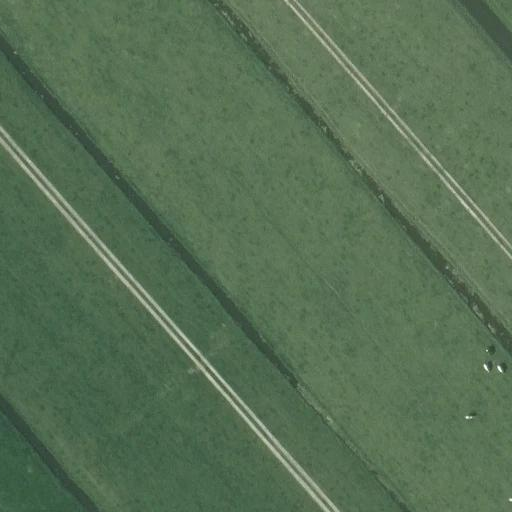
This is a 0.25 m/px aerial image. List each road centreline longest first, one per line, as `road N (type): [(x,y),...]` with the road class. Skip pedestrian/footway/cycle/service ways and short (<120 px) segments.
road 1 (track): [(331,511),(0,134)]
road 2 (track): [(511,248),(291,0)]
